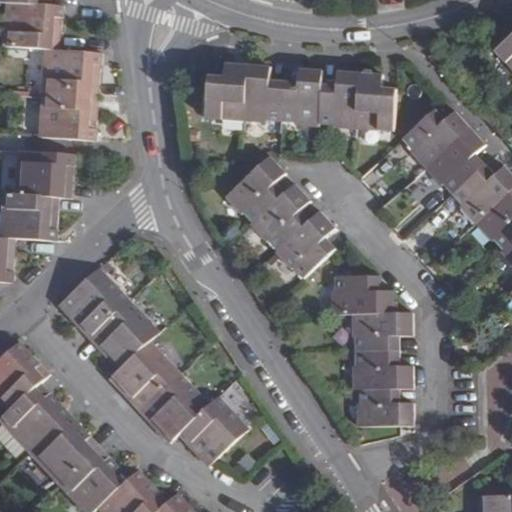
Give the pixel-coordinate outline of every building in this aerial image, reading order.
[(52,0),(0,0),(0,2),(12,3),(9,48),(48,50),(42,139),(97,143),(103,54),(63,50),(65,6),(52,5),(52,0)] [(511,33),(493,51),(511,72),(511,33)] [(270,67),(223,64),(223,78),(208,78),(206,121),(263,125),(264,121),(293,122),(293,126),(318,128),(319,124),(334,124),(333,128),(397,132),(399,89),(383,87),(384,73),(339,71),(338,84),(321,83),(321,70),(298,69),(297,82),(269,80),(270,67)] [(511,173),(507,167),(497,175),(479,155),(487,147),(455,111),(445,119),(437,110),(404,139),(413,149),(409,152),(438,184),(441,181),(464,207),(461,210),(492,245),(495,241),(503,251),(501,254),(511,266),(511,294),(511,296),(511,297),(511,173)] [(0,284),(15,285),(17,241),(58,244),(61,199),(74,200),(77,155),(22,152),(19,195),(5,195),(3,239),(0,238),(0,284)] [(304,281),(337,253),(327,243),(340,232),(324,213),(313,223),(304,213),(315,204),(298,185),(288,194),(279,183),(289,174),(274,157),(227,198),(244,216),(246,214),(253,223),(252,225),(267,244),(270,241),(279,252),(277,254),(294,274),(296,272),(304,281)] [(135,296),(105,265),(62,305),(91,334),(135,296)] [(358,390),(358,427),(413,428),(413,403),(394,403),(394,390),(413,390),(414,365),(401,365),(401,337),(413,337),(414,314),(395,314),(396,294),(379,294),(379,279),(335,278),(335,315),(354,316),(354,339),(358,339),(358,366),(353,365),(354,390),(358,390)] [(91,334),(120,366),(154,338),(164,328),(135,296),(91,334)] [(120,366),(112,374),(142,407),(184,370),(154,338),(120,366)] [(55,373),(24,341),(0,363),(0,395),(13,411),(48,380),(55,373)] [(184,370),(142,407),(174,440),(181,434),(214,402),(184,370)] [(13,411),(5,418),(34,451),(76,414),(48,380),(13,411)] [(181,434),(211,465),(253,426),(222,394),(214,402),(181,434)] [(107,445),(76,414),(34,451),(63,482),(107,445)] [(133,473),(107,445),(63,482),(90,511),(95,511),(103,505),(133,473)] [(160,511),(174,500),(141,467),(133,473),(103,505),(109,511),(160,511)] [(199,511),(181,493),(174,500),(160,511),(199,511)] [(511,511),(511,494),(485,495),(485,511),(511,511)]
